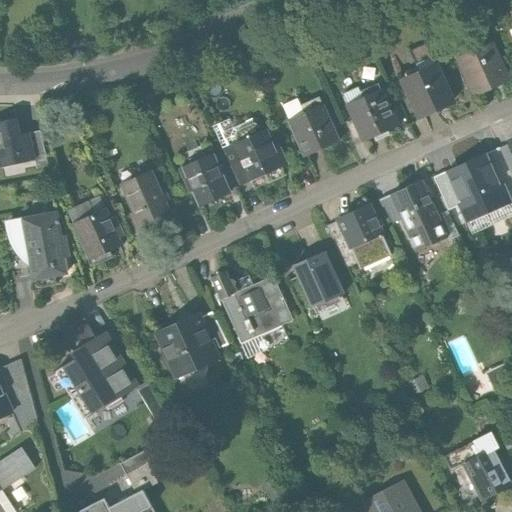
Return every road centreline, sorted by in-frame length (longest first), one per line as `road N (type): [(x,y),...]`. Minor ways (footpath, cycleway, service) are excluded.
road 1 (residential): [(511,107),(0,336)]
road 2 (residential): [(294,0),(181,50),(64,83),(0,84)]
